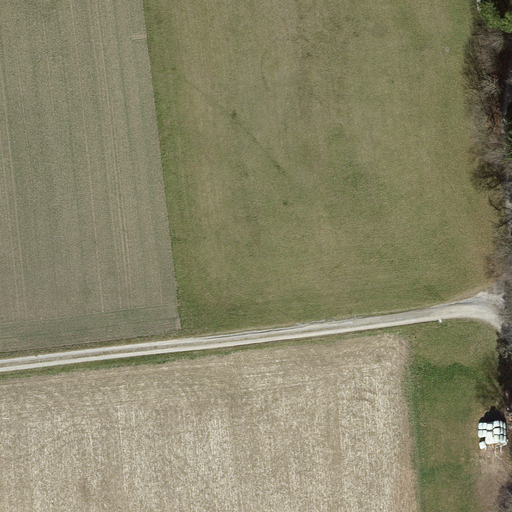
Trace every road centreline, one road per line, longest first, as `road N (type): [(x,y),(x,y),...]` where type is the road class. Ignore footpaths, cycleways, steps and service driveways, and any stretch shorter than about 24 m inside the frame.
road 1 (track): [(0,365),(466,309),(500,318)]
road 2 (track): [(511,81),(510,281),(500,318)]
